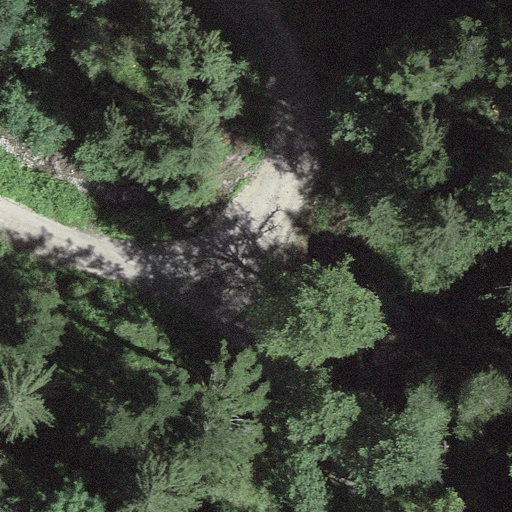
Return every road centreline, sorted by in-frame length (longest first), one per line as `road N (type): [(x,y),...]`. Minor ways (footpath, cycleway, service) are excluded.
road 1 (track): [(379,511),(265,345),(243,273),(98,251),(0,207)]
road 2 (track): [(243,273),(290,140),(281,75),(244,0)]
